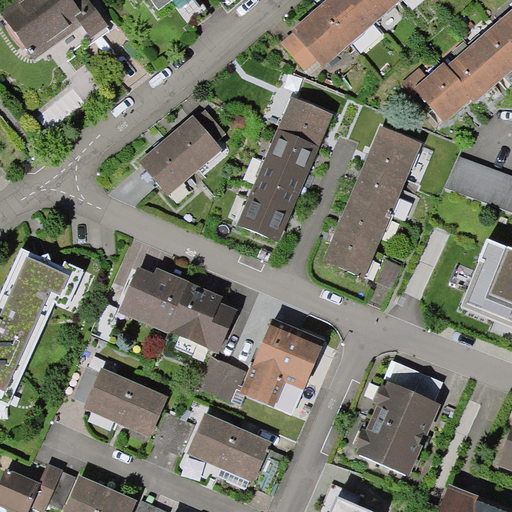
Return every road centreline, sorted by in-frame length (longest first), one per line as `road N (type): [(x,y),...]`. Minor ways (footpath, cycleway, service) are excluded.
road 1 (residential): [(43,186),(363,323)]
road 2 (residential): [(265,0),(43,186)]
road 3 (residential): [(283,511),(363,323)]
road 4 (residential): [(65,444),(219,511)]
road 5 (residential): [(363,323),(511,380)]
